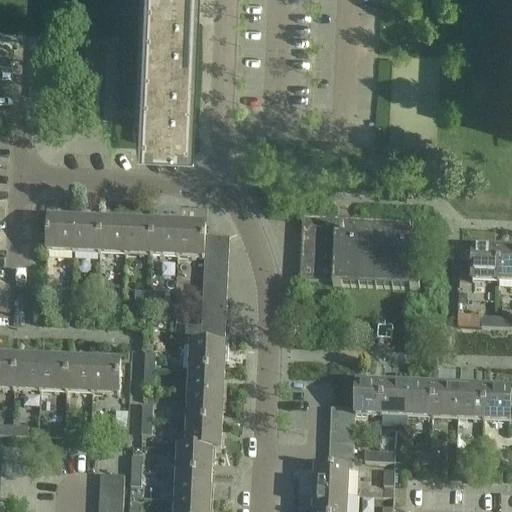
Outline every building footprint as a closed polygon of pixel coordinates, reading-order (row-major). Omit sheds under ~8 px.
[(140,0),(136,111),(134,145),(181,147),(186,0),(140,0)] [(47,257),(63,257),(73,258),(75,222),(49,221),(47,257)] [(412,226),(303,221),(300,285),(333,286),(333,290),(419,294),(421,243),(412,243),(412,226)] [(73,258),(99,259),(101,224),(75,222),(73,258)] [(99,259),(126,260),(127,225),(101,224),(99,259)] [(126,260),(151,261),(153,226),(127,225),(126,260)] [(151,261),(177,263),(179,227),(153,226),(151,261)] [(177,263),(204,264),(204,253),(205,241),(205,228),(179,227),(177,263)] [(228,254),(229,243),(229,242),(205,241),(204,253),(228,254)] [(499,252),(473,251),(471,285),(497,286),(499,252)] [(511,252),(499,252),(497,286),(511,286),(511,252)] [(204,264),(204,265),(228,266),(228,254),(204,253),(204,264)] [(204,265),(203,277),(227,278),(228,266),(204,265)] [(203,277),(203,288),(227,290),(227,278),(203,277)] [(203,288),(202,301),(226,302),(227,290),(203,288)] [(61,292),(45,291),(45,301),(60,302),(61,292)] [(82,303),(97,304),(98,294),(83,293),(82,303)] [(97,304),(116,305),(117,294),(98,294),(97,304)] [(135,306),(149,306),(150,295),(135,295),(135,306)] [(149,306),(158,307),(159,295),(150,295),(149,306)] [(202,301),(201,313),(226,314),(226,302),(202,301)] [(201,313),(201,325),(225,326),(226,314),(201,313)] [(465,331),(481,331),(495,332),(496,321),(482,320),(482,319),(466,318),(465,331)] [(495,332),(511,333),(511,321),(496,321),(495,332)] [(201,325),(201,330),(201,337),(225,338),(225,326),(201,325)] [(185,339),(201,340),(201,337),(201,330),(186,329),(185,339)] [(201,340),(200,348),(224,349),(225,338),(201,337),(201,340)] [(188,374),(224,376),(225,349),(224,349),(200,348),(190,348),(188,374)] [(159,365),(160,349),(146,349),(145,372),(155,373),(155,365),(159,365)] [(16,360),(0,359),(0,394),(14,395),(16,360)] [(42,361),(16,360),(14,395),(40,396),(42,361)] [(67,363),(42,361),(40,396),(65,397),(67,363)] [(65,397),(91,398),(93,364),(67,363),(65,397)] [(93,364),(91,398),(118,400),(120,365),(93,364)] [(144,386),(154,386),(155,373),(145,372),(144,386)] [(222,402),(222,401),(224,376),(188,374),(187,400),(222,402)] [(356,386),(355,413),(355,419),(381,421),(382,387),(356,386)] [(381,421),(407,422),(408,388),(382,387),(381,421)] [(407,422),(432,423),(434,389),(408,388),(407,422)] [(432,423),(458,424),(459,390),(434,389),(432,423)] [(458,424),(484,425),(485,391),(459,390),(458,424)] [(510,426),(511,401),(511,393),(485,391),(484,425),(510,426)] [(187,400),(186,426),(221,428),(222,402),(187,400)] [(153,410),(143,409),(142,424),(152,425),(153,410)] [(355,413),(331,412),(330,424),(354,425),(355,419),(355,413)] [(141,439),(152,440),(152,425),(142,424),(141,439)] [(330,424),(330,436),(354,437),(354,425),(330,424)] [(220,454),(221,428),(186,426),(185,451),(177,451),(177,452),(220,454)] [(0,429),(0,439),(12,440),(13,430),(0,429)] [(27,441),(28,431),(13,430),(12,440),(27,441)] [(50,431),(50,442),(63,442),(64,431),(50,431)] [(79,443),(80,432),(64,431),(63,442),(79,443)] [(108,445),(124,446),(125,435),(109,434),(108,445)] [(330,436),(329,448),(353,449),(354,437),(330,436)] [(329,448),(329,460),(353,461),(353,449),(329,448)] [(177,452),(176,477),(211,479),(212,454),(220,454),(177,452)] [(365,455),(365,466),(379,467),(380,456),(365,455)] [(395,467),(395,456),(380,456),(379,467),(395,467)] [(417,457),(416,468),(431,468),(431,458),(417,457)] [(446,458),(431,458),(431,468),(446,469),(446,458)] [(347,499),(349,473),(352,473),(353,461),(329,460),(328,472),(315,472),(314,497),(347,499)] [(466,470),(482,471),(482,461),(466,460),(466,470)] [(142,461),(131,461),(131,475),(142,476),(142,461)] [(482,471),(490,471),(490,461),(482,461),(482,471)] [(131,491),(141,492),(142,476),(131,475),(131,491)] [(383,490),(394,490),(395,476),(384,475),(383,490)] [(176,477),(174,504),(210,506),(211,479),(176,477)] [(100,491),(123,492),(124,480),(100,479),(100,491)] [(123,492),(100,491),(99,503),(123,504),(123,492)] [(346,511),(347,499),(314,497),(312,511),(346,511)] [(122,511),(123,504),(99,503),(98,511),(122,511)]
